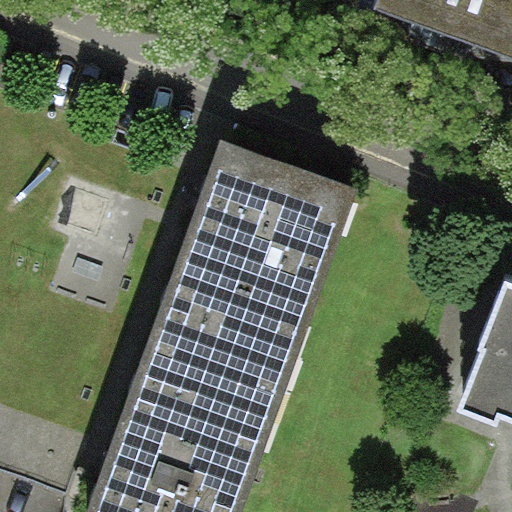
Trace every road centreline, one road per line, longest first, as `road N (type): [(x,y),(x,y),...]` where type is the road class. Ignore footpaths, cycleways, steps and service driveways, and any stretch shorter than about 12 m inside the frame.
road 1 (residential): [(77,0),(511,181)]
road 2 (unknown): [(232,64),(85,493)]
